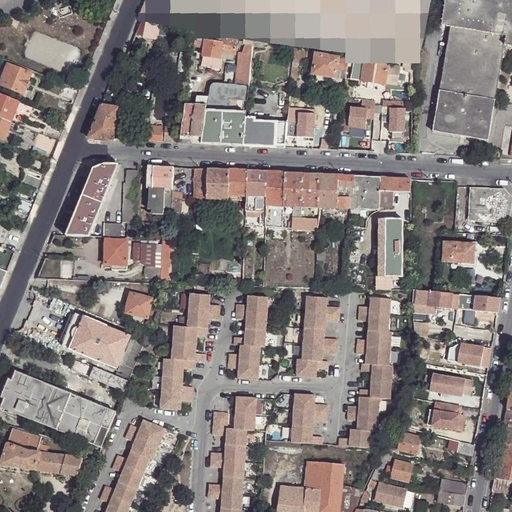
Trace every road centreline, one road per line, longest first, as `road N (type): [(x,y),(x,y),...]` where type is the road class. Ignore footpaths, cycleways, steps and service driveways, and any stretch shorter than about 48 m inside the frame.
road 1 (residential): [(511,170),(73,147)]
road 2 (residential): [(477,511),(511,316)]
road 3 (residential): [(0,325),(73,147)]
road 4 (residential): [(89,511),(130,408),(199,428)]
road 5 (unknown): [(415,165),(434,0)]
road 6 (residential): [(73,147),(132,0)]
road 7 (residential): [(342,388),(209,382)]
